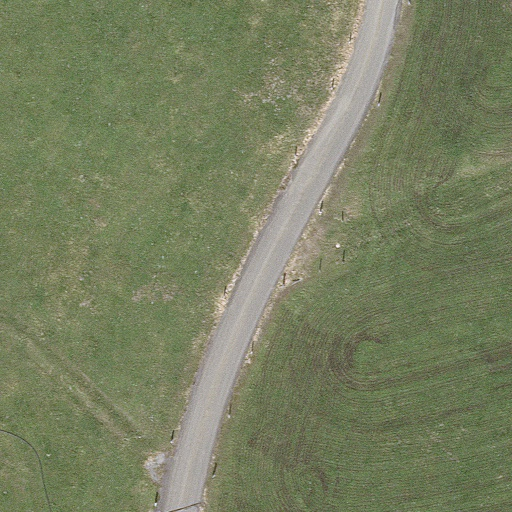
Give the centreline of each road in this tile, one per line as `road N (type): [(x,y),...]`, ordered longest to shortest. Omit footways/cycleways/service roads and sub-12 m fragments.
road 1 (track): [(186,511),(246,312),(340,140),(387,0)]
road 2 (track): [(189,488),(0,325)]
